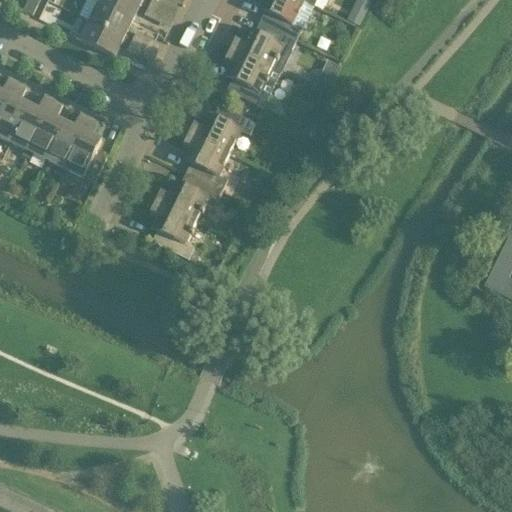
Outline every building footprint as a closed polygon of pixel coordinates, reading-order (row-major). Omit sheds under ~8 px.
[(101,0),(99,7),(133,23),(142,5),(131,0),(101,0)] [(157,12),(162,2),(156,0),(152,0),(149,8),(157,12)] [(303,31),(294,27),(305,5),(295,0),(262,0),(265,1),(260,12),(272,18),(267,27),(297,42),(303,31)] [(295,0),(305,5),(314,9),(318,0),(295,0)] [(32,18),(37,8),(28,4),(23,13),(32,18)] [(90,25),(124,42),(133,23),(99,7),(90,25)] [(157,12),(149,8),(144,18),(152,22),(157,12)] [(346,22),(360,30),(368,16),(353,8),(346,22)] [(124,42),(90,25),(81,43),(115,60),(124,42)] [(245,43),(237,40),(231,52),(280,76),(297,42),(267,27),(262,38),(250,33),(245,43)] [(139,49),(144,38),(136,34),(131,45),(139,49)] [(139,49),(131,45),(127,54),(134,58),(139,49)] [(270,99),(269,98),(280,76),(231,52),(225,65),(232,68),(226,80),(238,86),(233,96),(263,111),(270,99)] [(0,120),(17,86),(9,82),(3,94),(0,92),(0,120)] [(313,91),(315,92),(326,97),(331,86),(323,82),(318,82),(313,91)] [(0,139),(10,145),(29,107),(20,102),(26,90),(17,86),(0,120),(0,139)] [(26,160),(53,104),(44,99),(38,111),(29,107),(10,145),(24,152),(21,158),(26,160)] [(46,163),(65,125),(56,120),(62,108),(53,104),(26,160),(30,162),(33,156),(46,163)] [(226,111),(220,122),(209,116),(203,128),(196,124),(190,136),(230,156),(241,133),(250,138),(256,126),(226,111)] [(62,177),(89,121),(80,117),(74,129),(65,125),(46,163),(61,170),(58,175),(62,177)] [(108,158),(97,152),(102,143),(92,138),(98,126),(89,121),(62,177),(66,179),(69,174),(83,181),(83,180),(95,186),(108,158)] [(235,189),(218,180),(230,156),(190,136),(184,149),(191,153),(185,164),(197,170),(192,180),(222,194),(223,193),(231,197),(235,189)] [(208,201),(217,205),(222,194),(192,180),(187,190),(175,184),(170,195),(163,192),(157,204),(197,224),(201,216),(203,217),(205,212),(203,211),(208,201)] [(152,232),(164,237),(158,248),(188,263),(194,251),(185,246),(190,237),(193,238),(195,233),(193,232),(197,224),(157,204),(150,217),(158,221),(152,232)] [(511,233),(485,289),(511,302),(511,281),(510,281),(511,275),(511,233)] [(0,511),(12,511),(17,503),(0,494),(0,511)] [(35,511),(17,503),(12,511),(35,511)]
